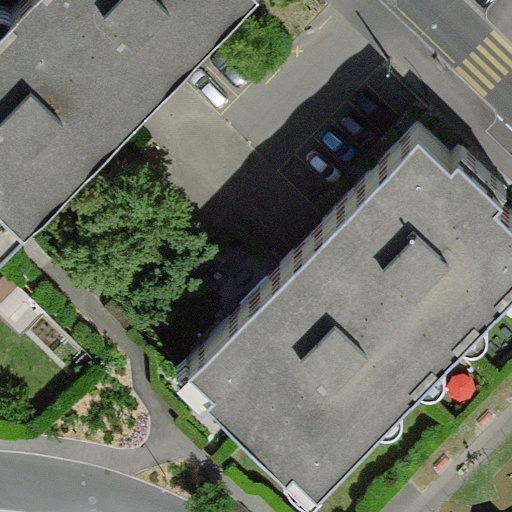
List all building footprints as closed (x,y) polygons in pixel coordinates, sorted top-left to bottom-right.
[(131,118),(155,93),(58,0),(20,0),(0,21),(0,198),(27,224),(131,118)] [(58,0),(155,93),(174,73),(244,0),(58,0)] [(333,213),(463,336),(503,295),(511,285),(511,209),(497,195),(509,185),(465,141),(453,151),(422,121),(333,213)] [(27,224),(0,198),(0,231),(10,242),(19,232),(27,224)] [(463,336),(333,213),(325,220),(280,265),(183,363),(249,427),(312,490),(415,385),(463,336)] [(0,252),(10,242),(0,231),(0,252)]
